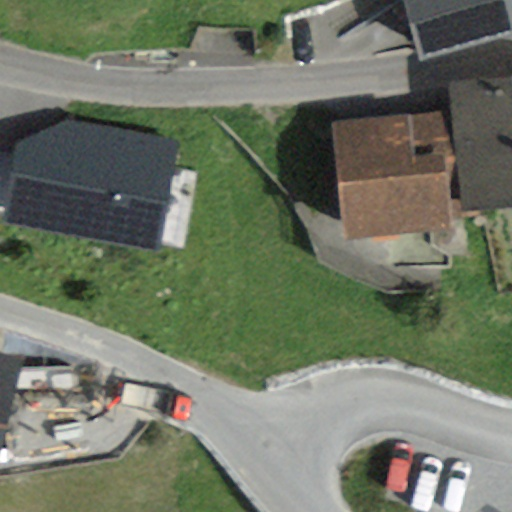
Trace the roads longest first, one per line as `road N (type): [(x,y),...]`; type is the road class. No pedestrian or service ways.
road 1 (residential): [(511,61),(294,89),(75,82),(0,67)]
road 2 (residential): [(0,313),(123,352),(177,385),(308,511)]
